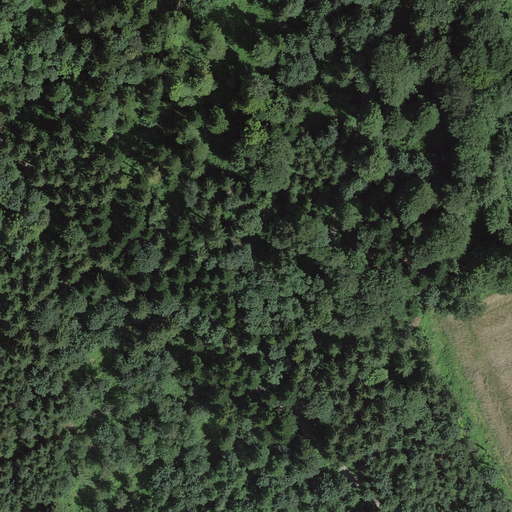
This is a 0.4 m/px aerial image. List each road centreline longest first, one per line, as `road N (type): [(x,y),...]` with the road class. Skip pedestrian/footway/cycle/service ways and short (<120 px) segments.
road 1 (track): [(389,511),(293,422),(370,81),(414,0)]
road 2 (track): [(0,144),(293,422)]
